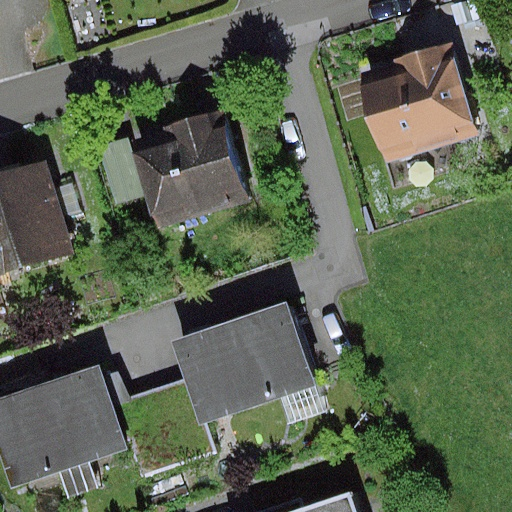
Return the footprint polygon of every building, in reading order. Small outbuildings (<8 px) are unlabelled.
[(476,39),(372,69),(407,159),(502,129),(476,39)] [(253,116),(147,142),(170,234),(276,209),(253,116)] [(0,283),(111,251),(81,151),(0,174),(0,283)] [(311,300),(195,337),(207,377),(222,422),(338,384),(311,300)] [(124,366),(0,406),(27,490),(151,450),(136,402),(124,366)] [(207,377),(136,402),(163,479),(232,456),(207,377)] [(382,511),(375,489),(303,511),(382,511)]
